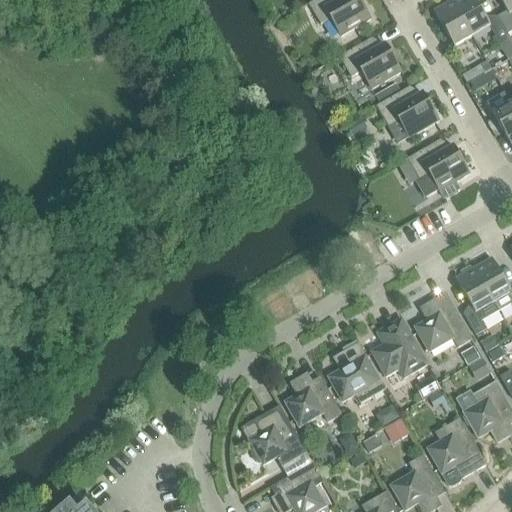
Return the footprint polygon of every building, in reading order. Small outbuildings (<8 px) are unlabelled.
[(319,0),(309,6),(321,26),(332,20),(342,38),(371,21),(359,0),(319,0)] [(473,38),(490,28),(502,49),(511,42),(511,41),(497,16),(488,22),(475,0),(457,0),(453,3),(473,38)] [(511,0),(500,0),(510,16),(511,20),(511,0)] [(473,38),(453,3),(435,13),(455,48),(473,38)] [(355,36),(347,41),(353,51),(361,46),(355,36)] [(353,51),(340,59),(352,79),(362,73),(372,91),(402,74),(386,46),(379,50),(373,39),(361,46),(353,51)] [(485,76),(493,71),(488,63),(480,68),(485,76)] [(480,68),(463,78),(467,86),(470,84),(485,76),(480,68)] [(493,71),(485,76),(489,84),(497,79),(493,71)] [(397,85),(376,97),(381,105),(393,99),(402,94),(397,85)] [(381,105),(378,107),(389,128),(400,122),(410,139),(439,123),(423,95),(416,99),(411,89),(402,94),(393,99),(381,105)] [(511,104),(511,105),(494,115),(511,146),(511,104)] [(356,124),(361,133),(368,129),(363,120),(356,124)] [(408,160),(420,181),(418,183),(427,198),(440,191),(441,192),(470,176),(454,148),(447,152),(441,141),(408,160)] [(436,214),(453,210),(449,195),(432,199),(436,214)] [(499,313),(511,305),(511,293),(510,289),(493,260),(475,270),(499,313)] [(470,268),(461,273),(463,277),(457,281),(474,311),(465,316),(477,337),(487,330),(482,323),(499,313),(475,270),(473,271),(470,268)] [(416,329),(430,354),(454,340),(459,349),(472,341),(446,296),(421,310),(428,322),(416,329)] [(373,354),(387,379),(400,371),(405,380),(429,366),(403,320),(378,335),(385,347),(373,354)] [(494,337),(482,344),(488,353),(500,346),(494,337)] [(329,379),(343,404),(357,396),(362,405),(386,391),(359,345),(334,360),(341,372),(329,379)] [(474,348),(462,355),(468,367),(481,360),(474,348)] [(501,349),(490,355),(494,364),(505,358),(501,349)] [(483,361),(470,368),(479,383),(492,376),(483,361)] [(511,373),(511,372),(500,378),(511,398),(511,373)] [(286,404),(300,429),(324,415),(329,424),(342,416),(321,379),(313,384),(310,380),(306,382),(304,378),(291,385),(298,397),(286,404)] [(433,378),(416,387),(423,400),(441,391),(433,378)] [(473,398),(478,407),(465,414),(479,439),(491,432),(498,444),(511,437),(508,433),(511,430),(511,428),(510,426),(511,424),(511,410),(497,384),(473,398)] [(444,393),(431,400),(436,409),(443,405),(449,401),(444,393)] [(280,408),(255,423),(243,430),(264,467),(277,459),(282,468),(306,454),(280,408)] [(381,415),(380,420),(384,427),(399,419),(393,408),(381,415)] [(428,451),(442,475),(455,468),(462,481),(487,466),(461,421),(437,435),(442,443),(428,451)] [(401,422),(386,431),(393,442),(398,439),(408,433),(401,422)] [(343,439),(342,444),(349,457),(360,451),(351,434),(343,439)] [(282,468),(289,480),(313,466),(306,454),(282,468)] [(361,455),(352,461),(356,469),(366,463),(361,455)] [(392,488),(405,511),(406,511),(418,505),(422,511),(434,511),(437,510),(435,506),(439,504),(437,499),(445,494),(424,458),(410,465),(415,474),(392,488)] [(280,502),(275,505),(279,511),(290,511),(294,510),(295,511),(319,511),(326,508),(312,484),(321,479),(313,466),(289,480),(277,487),(282,495),(277,498),(280,502)] [(365,511),(397,511),(387,494),(363,508),(365,511)] [(68,511),(89,511),(81,502),(68,511)]
